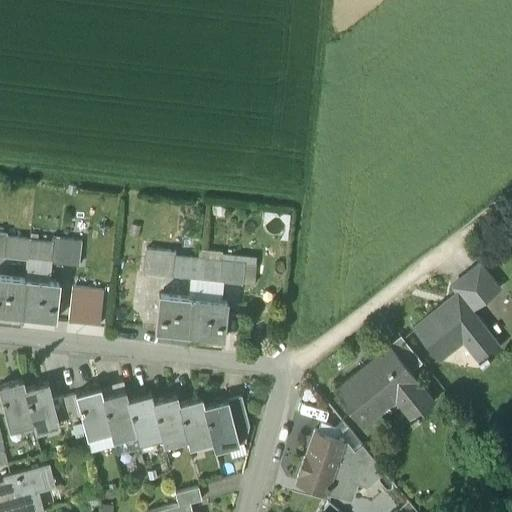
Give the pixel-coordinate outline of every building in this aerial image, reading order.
[(28,238),(6,235),(4,255),(27,258),(29,237),(28,237),(28,238)] [(81,240),(52,236),(52,240),(49,260),(49,261),(50,261),(50,260),(78,264),(81,240)] [(52,240),(29,238),(29,237),(27,258),(49,260),(52,240)] [(174,250),(146,247),(143,271),(171,274),(174,250)] [(222,250),(198,248),(197,256),(197,257),(220,259),(221,259),(222,250)] [(196,256),(174,254),(175,250),(174,250),(171,274),(172,274),(195,276),(197,256),(196,256)] [(220,259),(197,257),(197,256),(195,276),(218,279),(219,280),(221,259),(220,259)] [(244,261),(221,259),(219,280),(242,282),(244,261)] [(244,261),(242,282),(254,283),(256,263),(244,261)] [(497,286),(478,262),(461,276),(479,299),(497,286)] [(24,277),(0,274),(0,311),(20,313),(20,314),(25,277),(24,276),(24,277)] [(479,299),(461,276),(450,284),(458,293),(459,292),(470,306),(479,299)] [(58,281),(25,278),(25,277),(20,314),(21,314),(21,313),(54,317),(54,318),(55,318),(59,280),(58,280),(58,281)] [(192,296),(159,292),(159,291),(158,291),(154,329),(155,329),(155,328),(188,332),(188,333),(193,295),(192,295),(192,296)] [(458,293),(441,306),(439,305),(412,326),(413,326),(415,325),(424,337),(422,338),(436,355),(450,345),(449,343),(463,333),(480,355),(475,359),(478,362),(487,354),(500,344),(470,306),(459,292),(458,293)] [(226,300),(193,296),(193,295),(188,333),(189,333),(189,332),(222,336),(222,337),(223,337),(228,299),(226,299),(226,300)] [(420,359),(402,335),(391,344),(410,368),(420,359)] [(374,354),(334,386),(333,385),(332,386),(360,422),(376,410),(370,403),(393,386),(413,410),(407,415),(409,418),(418,411),(417,410),(433,397),(410,368),(391,344),(388,341),(373,352),(374,354)] [(20,376),(0,381),(0,397),(7,425),(31,418),(22,385),(20,376)] [(46,378),(22,385),(31,418),(34,428),(58,422),(56,417),(51,396),(46,378)] [(99,384),(75,390),(80,411),(85,432),(109,426),(101,392),(99,384)] [(124,386),(101,392),(109,426),(111,435),(135,429),(126,395),(124,386)] [(149,389),(126,395),(135,429),(137,438),(160,432),(151,397),(149,389)] [(75,390),(63,393),(68,414),(80,411),(75,390)] [(175,392),(151,397),(160,432),(162,441),(185,435),(177,400),(175,392)] [(63,393),(51,396),(56,417),(68,414),(63,393)] [(200,394),(177,400),(185,435),(188,443),(211,438),(202,403),(200,394)] [(240,394),(226,397),(237,440),(243,438),(247,423),(240,394)] [(226,397),(202,403),(211,438),(213,446),(237,440),(226,397)] [(331,424),(320,420),(317,428),(336,435),(337,432),(331,424)] [(317,428),(313,427),(294,479),(343,492),(350,474),(352,468),(361,460),(352,450),(342,437),(336,435),(317,428)] [(382,467),(362,442),(352,450),(361,460),(352,468),(350,474),(365,481),(382,467)] [(4,487),(0,487),(0,511),(27,511),(22,490),(48,483),(43,462),(0,473),(4,487)] [(198,484),(174,490),(177,501),(190,498),(190,499),(201,497),(198,484)] [(177,501),(143,509),(143,511),(193,511),(190,499),(190,498),(177,501)] [(419,511),(407,498),(393,511),(419,511)]
